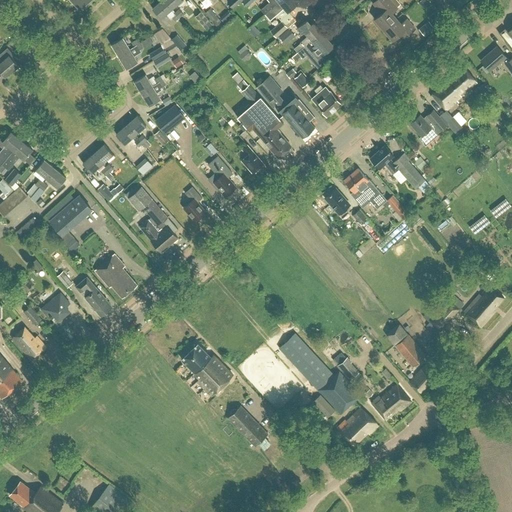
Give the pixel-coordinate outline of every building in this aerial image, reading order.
[(70,0),(79,10),(90,0),(70,0)] [(171,9),(171,8),(164,0),(161,0),(152,8),(161,18),(166,13),(171,19),(173,17),(176,20),(183,14),(178,9),(174,13),(171,9)] [(164,0),(171,8),(180,0),(164,0)] [(241,0),(228,0),(227,2),(233,8),(241,0)] [(265,14),(281,0),(268,0),(271,3),(268,5),(262,10),(265,14)] [(297,3),(294,0),(281,0),(265,14),(270,20),(277,14),(275,13),(283,6),(287,11),(297,3)] [(374,18),(383,29),(397,18),(392,13),(397,8),(390,0),(375,0),(373,3),(381,13),(374,18)] [(423,0),(421,1),(425,8),(433,4),(430,0),(423,0)] [(221,22),(210,9),(205,13),(216,26),(221,22)] [(212,24),(201,11),(195,16),(206,29),(212,24)] [(228,24),(236,16),(232,12),(224,20),(228,24)] [(295,21),(289,14),(270,30),(276,37),(295,21)] [(397,18),(383,29),(392,40),(399,34),(403,38),(415,28),(407,18),(401,23),(397,18)] [(435,28),(428,20),(419,28),(425,36),(435,28)] [(301,25),(297,21),(279,37),(285,44),(295,36),(293,33),(301,25)] [(294,48),(297,52),(322,31),(314,22),(303,31),(307,36),(300,42),(300,43),(294,48)] [(333,45),(322,31),(297,52),(301,56),(307,50),(309,48),(318,59),(333,45)] [(188,48),(177,34),(171,39),(182,53),(188,48)] [(111,44),(119,56),(130,49),(122,37),(111,44)] [(511,57),(509,60),(496,46),(480,60),(489,71),(502,60),(505,63),(511,72),(511,57)] [(165,53),(161,47),(149,54),(153,60),(165,53)] [(137,61),(130,49),(119,56),(126,68),(137,61)] [(251,54),(246,49),(240,55),(244,60),(251,54)] [(171,59),(168,53),(154,61),(157,67),(171,59)] [(0,69),(5,76),(18,65),(9,55),(4,59),(0,55),(0,69)] [(476,81),(463,66),(431,94),(445,110),(456,101),(455,100),(476,81)] [(309,81),(301,72),(294,78),(302,87),(309,81)] [(142,93),(153,86),(145,74),(134,80),(142,93)] [(157,83),(163,79),(161,75),(154,79),(157,83)] [(279,87),(269,75),(256,87),(269,102),(271,101),(301,137),(314,126),(313,126),(309,121),(313,117),(314,117),(315,117),(299,98),(298,99),(292,91),(282,99),(279,95),(279,96),(275,91),(279,87)] [(163,79),(157,83),(159,88),(166,84),(163,79)] [(153,86),(142,93),(149,105),(160,98),(157,92),(160,90),(159,88),(157,83),(153,86)] [(260,96),(249,84),(241,91),(249,100),(252,97),(255,100),(237,116),(249,130),(253,127),(260,135),(260,136),(278,157),(291,145),(281,134),(282,134),(274,125),(280,119),(260,96)] [(314,90),(317,93),(312,98),(327,115),(341,103),(330,91),(329,91),(325,86),(323,88),(320,84),(314,90)] [(490,97),(484,84),(475,87),(481,100),(490,97)] [(168,96),(161,100),(165,105),(171,101),(168,96)] [(495,104),(492,96),(484,100),(487,107),(495,104)] [(175,105),(162,115),(171,126),(183,116),(175,105)] [(420,114),(410,123),(421,136),(419,137),(423,142),(429,137),(435,131),(437,133),(440,130),(446,125),(433,109),(423,118),(420,114)] [(126,124),(135,134),(146,125),(137,115),(126,124)] [(463,128),(453,117),(447,122),(456,134),(463,128)] [(146,147),(138,138),(135,134),(126,124),(116,134),(124,144),(129,139),(134,144),(136,143),(139,146),(137,148),(140,152),(146,147)] [(307,141),(321,130),(318,126),(304,137),(307,141)] [(168,140),(159,130),(154,134),(163,145),(168,140)] [(0,151),(0,166),(22,140),(11,131),(5,137),(3,135),(0,138),(0,144),(3,147),(0,151)] [(142,135),(138,138),(146,147),(150,143),(142,135)] [(33,149),(22,140),(0,166),(0,170),(4,165),(8,169),(20,156),(24,159),(23,161),(27,165),(33,158),(29,154),(33,149)] [(93,153),(102,163),(113,154),(104,144),(93,153)] [(263,163),(247,144),(242,148),(247,154),(241,159),(252,172),(263,163)] [(393,155),(384,145),(370,158),(379,169),(384,164),(393,174),(399,169),(415,188),(425,180),(408,160),(410,159),(404,152),(393,162),(390,158),(393,155)] [(91,173),(102,163),(93,153),(82,163),(91,173)] [(232,172),(218,156),(211,162),(222,174),(213,182),(225,196),(236,186),(227,176),(232,172)] [(140,162),(135,166),(142,175),(148,170),(152,166),(145,158),(140,162)] [(36,169),(47,178),(55,168),(44,159),(36,169)] [(114,168),(109,163),(105,167),(109,172),(114,168)] [(105,167),(101,171),(105,176),(109,172),(105,167)] [(21,174),(14,168),(5,179),(13,185),(21,174)] [(55,168),(47,178),(57,187),(66,177),(55,168)] [(368,179),(358,168),(344,180),(353,191),(350,193),(362,207),(370,200),(377,208),(387,199),(369,179),(368,179)] [(12,188),(3,178),(0,180),(0,187),(5,194),(12,188)] [(44,181),(40,178),(35,184),(39,187),(44,181)] [(114,187),(108,180),(98,188),(108,201),(113,196),(109,191),(114,187)] [(48,185),(44,181),(39,187),(43,190),(48,185)] [(28,195),(20,186),(0,203),(0,209),(5,215),(28,195)] [(167,217),(141,186),(128,198),(138,210),(142,206),(151,217),(148,219),(139,226),(161,251),(178,237),(167,225),(163,221),(167,217)] [(202,198),(192,186),(185,193),(191,200),(183,207),(196,221),(206,212),(197,202),(202,198)] [(350,204),(335,188),(324,197),(339,214),(350,204)] [(93,208),(79,193),(49,220),(63,235),(93,208)] [(409,214),(393,194),(387,200),(403,219),(409,214)] [(362,209),(355,216),(365,226),(372,218),(362,209)] [(41,224),(34,216),(17,231),(24,239),(41,224)] [(80,244),(73,236),(65,243),(73,251),(80,244)] [(125,265),(114,253),(95,270),(109,287),(112,285),(122,297),(137,284),(123,267),(125,265)] [(42,266),(37,258),(31,263),(36,270),(42,266)] [(73,283),(63,270),(58,275),(67,287),(73,283)] [(96,287),(87,276),(75,286),(100,315),(112,306),(96,287)] [(504,297),(489,284),(480,294),(479,293),(463,311),(481,327),(495,311),(493,309),(504,297)] [(70,303),(60,292),(41,308),(45,313),(50,310),(58,320),(69,310),(65,306),(70,303)] [(451,299),(444,292),(423,316),(429,321),(425,325),(436,335),(464,303),(455,295),(451,299)] [(42,319),(30,306),(23,311),(35,325),(42,319)] [(407,333),(399,323),(386,334),(394,344),(407,333)] [(34,338),(25,327),(13,337),(32,359),(46,347),(36,336),(34,338)] [(333,375),(294,333),(278,347),(341,413),(361,394),(338,370),(333,375)] [(426,355),(408,333),(395,344),(413,366),(426,355)] [(198,343),(182,359),(189,366),(194,371),(195,372),(205,363),(200,357),(206,351),(198,343)] [(195,372),(195,373),(200,378),(219,360),(214,354),(211,357),(206,351),(200,357),(205,363),(195,372)] [(0,375),(11,389),(22,380),(0,354),(0,375)] [(359,372),(347,356),(336,365),(348,380),(359,372)] [(200,378),(198,381),(205,388),(226,367),(219,360),(200,378)] [(436,375),(425,365),(410,381),(420,391),(436,375)] [(226,367),(205,388),(212,395),(233,374),(226,367)] [(0,395),(2,397),(11,389),(0,375),(0,395)] [(411,401),(397,384),(381,398),(378,395),(371,401),(386,419),(399,408),(401,410),(411,401)] [(335,410),(321,394),(313,401),(327,417),(335,410)] [(308,414),(296,401),(283,414),(294,427),(308,414)] [(268,432),(241,405),(228,417),(255,445),(268,432)] [(378,425),(361,407),(347,421),(345,419),(336,427),(354,445),(367,432),(369,434),(378,425)] [(35,492),(20,481),(10,494),(25,506),(24,507),(27,510),(27,511),(28,511),(56,511),(63,504),(40,486),(35,492)] [(126,511),(134,502),(109,483),(89,509),(93,511),(126,511)]
